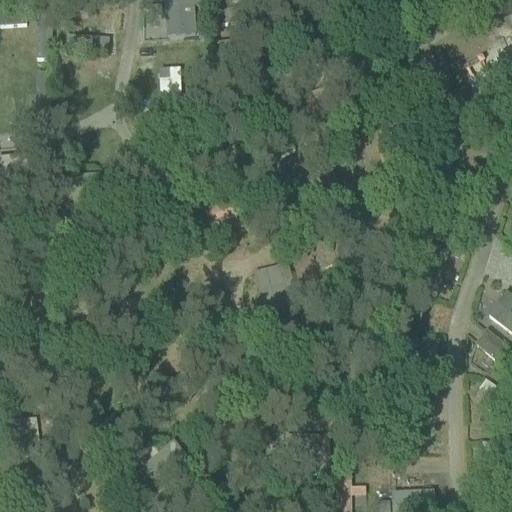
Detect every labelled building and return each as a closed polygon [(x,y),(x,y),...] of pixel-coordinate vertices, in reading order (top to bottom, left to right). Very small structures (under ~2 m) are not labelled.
[(0,16),(0,29),(21,29),(21,15),(0,16)] [(62,27),(37,25),(36,52),(61,53),(62,27)] [(164,49),(165,62),(195,61),(195,48),(164,49)] [(284,302),(282,272),(253,273),(255,304),(284,302)] [(478,357),(507,363),(511,338),(511,300),(491,297),(478,357)] [(333,511),(350,511),(352,481),(335,481),(333,511)] [(424,511),(425,496),(391,495),(391,504),(378,504),(377,511),(424,511)]
